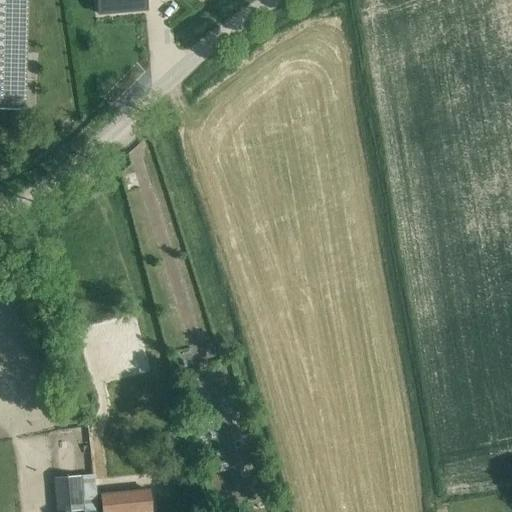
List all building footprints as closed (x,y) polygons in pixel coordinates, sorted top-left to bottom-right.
[(0,0),(0,109),(24,110),(26,0),(0,0)] [(97,0),(98,14),(146,10),(145,0),(97,0)] [(187,430),(165,434),(167,443),(189,439),(187,430)] [(97,511),(94,475),(81,476),(83,510),(83,511),(97,511)] [(81,476),(53,478),(55,511),(78,511),(83,511),(83,510),(81,476)] [(100,491),(103,511),(106,511),(150,506),(147,485),(100,491)]
